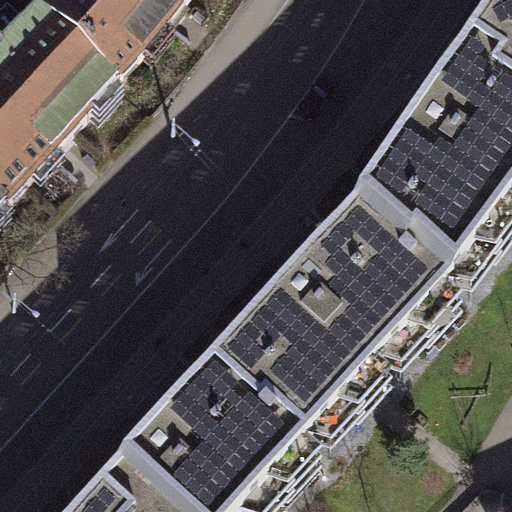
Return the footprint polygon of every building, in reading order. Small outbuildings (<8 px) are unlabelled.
[(54,0),(38,19),(116,90),(189,2),(190,0),(54,0)] [(511,0),(508,0),(473,52),(505,77),(499,88),(511,96),(511,0)] [(0,210),(3,213),(116,90),(38,19),(1,60),(0,58),(0,210)] [(407,262),(466,315),(511,253),(511,96),(499,88),(505,77),(473,52),(366,210),(354,223),(401,267),(407,262)] [(354,223),(213,378),(261,422),(266,416),(325,470),(466,315),(407,262),(401,267),(354,223)] [(213,378),(91,511),(286,511),(325,470),(266,416),(261,422),(213,378)]
